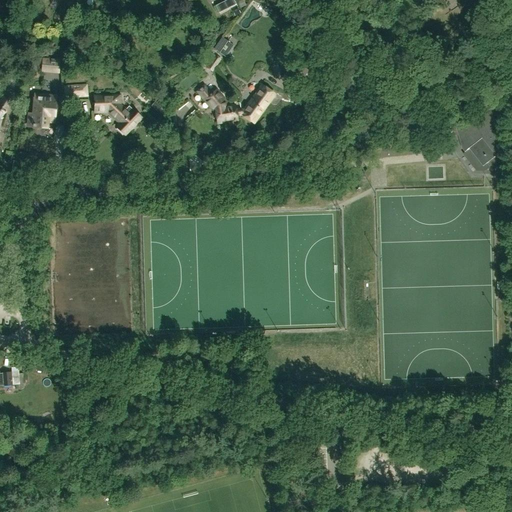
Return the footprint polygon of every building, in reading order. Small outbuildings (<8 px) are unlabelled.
[(233,0),(224,0),(215,4),(219,11),(235,3),(233,0)] [(226,41),(221,37),(213,49),(218,53),(226,41)] [(221,59),(215,56),(211,62),(215,65),(216,67),(221,59)] [(50,74),(51,60),(42,59),(41,73),(50,74)] [(215,65),(211,62),(207,68),(212,72),(216,67),(215,65)] [(243,111),(242,110),(241,109),(235,110),(235,105),(228,106),(227,101),(216,88),(211,93),(204,84),(195,91),(211,111),(215,112),(216,123),(237,120),(236,115),(240,115),(243,111)] [(86,85),(64,86),(65,97),(87,96),(86,85)] [(243,111),(242,110),(243,111),(240,115),(241,115),(253,124),(274,94),(262,85),(243,111)] [(94,94),(94,114),(111,114),(121,124),(117,128),(124,135),(124,134),(125,135),(129,132),(127,131),(129,129),(130,130),(135,124),(135,123),(140,118),(128,107),(126,109),(121,104),(121,103),(121,98),(118,94),(94,94)] [(54,113),(56,96),(33,95),(33,104),(34,104),(33,115),(28,114),(27,126),(38,127),(37,128),(46,129),(47,121),(55,122),(55,113),(54,113)] [(0,120),(0,116),(2,114),(4,114),(5,112),(5,110),(11,102),(11,99),(7,96),(5,97),(0,103),(0,120)] [(15,96),(10,106),(14,108),(19,99),(15,96)] [(156,101),(151,106),(157,111),(161,107),(156,101)] [(496,156),(500,152),(496,147),(501,143),(497,138),(499,137),(492,113),(455,124),(463,150),(467,146),(483,166),(496,156)] [(0,386),(2,386),(12,385),(11,373),(2,373),(2,374),(0,374),(0,386)]
